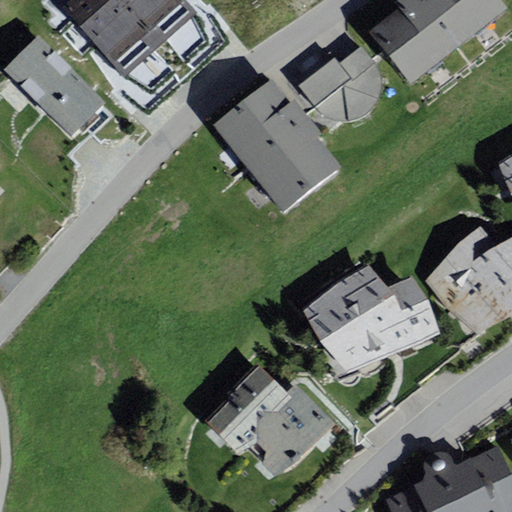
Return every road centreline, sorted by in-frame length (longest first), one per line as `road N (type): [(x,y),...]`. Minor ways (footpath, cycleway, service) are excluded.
road 1 (residential): [(0,325),(210,97),(347,0)]
road 2 (residential): [(331,511),(453,402),(511,364)]
